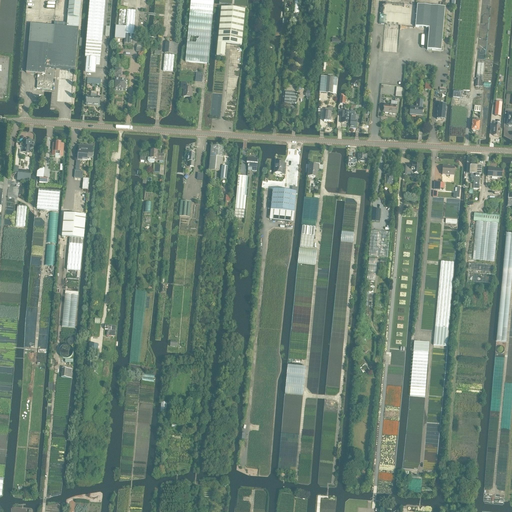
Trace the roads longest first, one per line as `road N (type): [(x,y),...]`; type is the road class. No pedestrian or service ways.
road 1 (unclassified): [(511,151),(0,120)]
road 2 (unknown): [(469,149),(483,0)]
